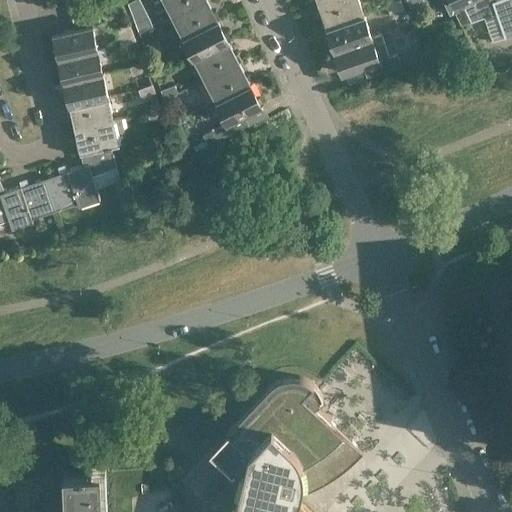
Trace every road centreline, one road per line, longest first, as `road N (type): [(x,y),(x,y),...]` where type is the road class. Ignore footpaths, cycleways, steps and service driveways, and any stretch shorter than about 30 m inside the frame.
road 1 (tertiary): [(0,364),(378,257)]
road 2 (residential): [(378,257),(268,0)]
road 3 (residential): [(491,511),(378,257)]
road 4 (residential): [(0,127),(15,158),(48,149),(53,134),(28,0)]
road 5 (tertiary): [(378,257),(511,196)]
